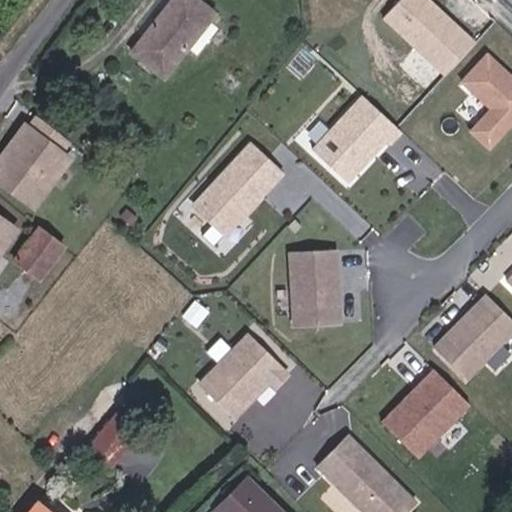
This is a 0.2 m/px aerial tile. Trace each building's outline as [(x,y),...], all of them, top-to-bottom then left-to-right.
[(477,43),(431,0),(401,0),(386,17),(433,61),(441,53),(455,67),(477,43)] [(118,78),(170,17),(159,7),(107,68),(118,78)] [(118,78),(139,95),(191,34),(170,17),(118,78)] [(455,67),(441,53),(433,61),(447,75),(455,67)] [(511,126),(511,76),(489,55),(465,82),(495,109),(474,132),(490,150),(511,126)] [(388,149),(401,135),(363,101),(314,152),(347,183),(384,145),(388,149)] [(0,178),(38,207),(72,157),(62,149),(70,139),(44,117),(35,129),(31,126),(0,168),(0,178)] [(254,146),(195,206),(225,233),(283,174),(254,146)] [(0,256),(18,233),(0,220),(0,256)] [(19,260),(38,277),(62,247),(42,230),(19,260)] [(338,323),(335,252),(289,253),(292,326),(338,323)] [(511,334),(511,322),(487,297),(433,348),(464,380),(511,334)] [(275,387),(288,374),(248,334),(200,382),(234,416),(269,381),(275,387)] [(414,459),(469,407),(433,371),(420,385),(424,389),(418,396),(414,393),(384,428),(414,459)] [(424,389),(420,385),(414,393),(418,396),(424,389)] [(79,452),(103,472),(134,434),(110,414),(79,452)] [(361,511),(404,511),(413,503),(346,436),(316,466),(361,511)] [(276,511),(252,485),(244,477),(242,479),(212,507),(216,511),(276,511)] [(31,511),(48,511),(38,503),(31,511)]
